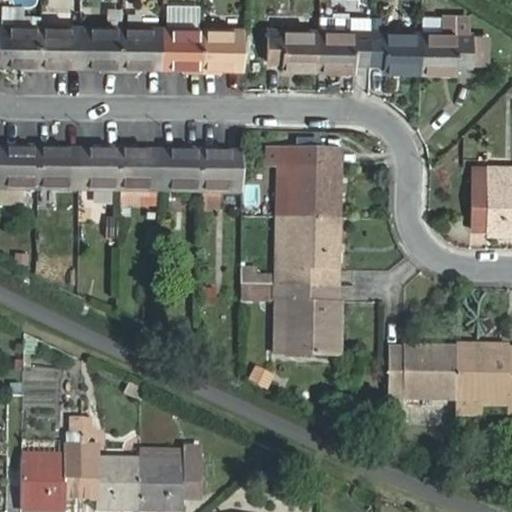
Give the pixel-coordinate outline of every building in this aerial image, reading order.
[(319,17),(268,16),(267,63),(282,63),(282,71),(319,72),(319,17)] [(371,32),(371,18),(319,17),(319,72),(355,73),(355,65),(370,65),(371,32)] [(458,67),(473,68),(473,66),(488,66),(489,35),(468,35),(468,18),(423,17),(422,33),(421,74),(458,75),(458,67)] [(0,66),(22,66),(22,71),(41,71),(41,26),(1,26),(0,66)] [(41,26),(41,71),(60,71),(60,67),(81,67),(82,27),(41,26)] [(81,67),(103,67),(103,72),(122,72),(122,28),(82,27),(81,67)] [(122,72),(141,73),(141,68),(162,68),(163,29),(122,28),(122,72)] [(162,68),(184,69),(184,73),(203,74),(204,29),(163,29),(162,68)] [(203,74),(222,74),(222,69),(243,70),(244,30),(204,29),(203,74)] [(421,74),(422,33),(371,32),(370,65),(385,66),(385,73),(421,74)] [(0,148),(0,187),(38,188),(38,144),(19,144),(19,149),(0,148)] [(38,144),(38,188),(79,189),(79,149),(57,149),(57,145),(38,144)] [(101,150),(79,149),(79,189),(119,189),(120,146),(101,145),(101,150)] [(139,146),(120,146),(119,189),(160,190),(161,151),(139,150),(139,146)] [(161,151),(160,190),(201,191),(201,147),(182,146),(182,151),(161,151)] [(201,147),(201,191),(241,191),(242,152),(220,152),(220,147),(201,147)] [(288,217),(289,149),(278,149),(277,217),(288,217)] [(328,165),(328,150),(289,149),(288,217),(340,218),(342,165),(328,165)] [(328,150),(328,165),(342,165),(342,150),(328,150)] [(511,179),(487,179),(488,167),(472,167),(471,219),(487,220),(487,232),(511,232),(511,179)] [(511,167),(488,167),(487,179),(511,179),(511,167)] [(288,217),(277,217),(276,284),(326,285),(326,270),(339,270),(340,218),(288,217)] [(471,219),(471,232),(487,232),(487,220),(471,219)] [(242,284),(272,284),(272,275),(257,275),(257,268),(242,268),(242,284)] [(326,285),(339,286),(339,270),(326,270),(326,285)] [(242,300),(272,300),(272,284),(242,284),(242,300)] [(276,284),(275,353),(338,354),(339,301),(325,301),(326,285),(276,284)] [(326,285),(325,301),(339,301),(339,286),(326,285)] [(405,358),(389,358),(388,423),(403,423),(404,398),(456,399),(457,346),(405,345),(405,358)] [(405,358),(405,345),(389,345),(389,358),(405,358)] [(510,347),(457,346),(456,399),(479,400),(508,400),(508,413),(511,413),(511,360),(509,360),(510,347)] [(282,387),(255,373),(252,379),(279,393),(282,387)] [(479,400),(456,399),(456,414),(479,414),(479,400)] [(66,511),(66,498),(81,497),(82,444),(65,444),(65,456),(23,456),(21,511),(66,511)] [(97,510),(140,511),(141,458),(100,457),(100,445),(82,444),(81,497),(97,497),(97,510)] [(142,448),(141,458),(140,511),(184,511),(184,499),(199,499),(199,444),(185,444),(185,449),(142,448)] [(511,492),(511,477),(502,477),(501,493),(511,492)]
